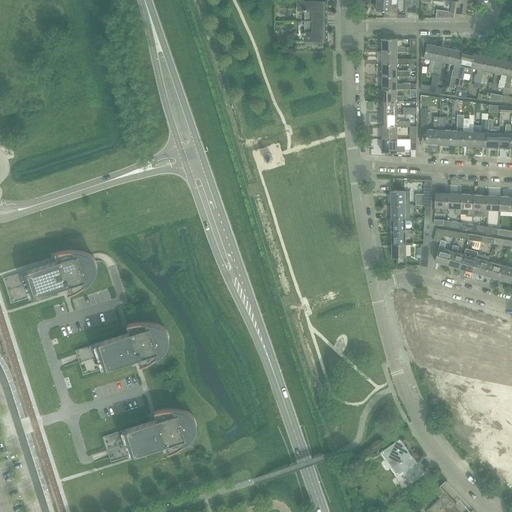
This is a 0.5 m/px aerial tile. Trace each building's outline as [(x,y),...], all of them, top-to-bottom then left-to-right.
[(391,0),(376,0),(376,10),(384,11),(384,17),(397,17),(398,5),(391,4),(391,0)] [(416,0),(405,0),(405,12),(416,13),(417,3),(416,0)] [(466,3),(450,0),(449,12),(437,10),(436,18),(454,18),(455,12),(465,14),(466,3)] [(298,21),(305,21),(327,21),(327,1),(290,1),(290,2),(298,2),(298,10),(305,10),(305,21),(298,20),(298,21)] [(327,41),(327,21),(305,21),(305,32),(303,32),(303,34),(305,34),(305,40),(304,40),(304,41),(327,41)] [(397,39),(382,39),(382,51),(397,52),(405,52),(405,46),(397,46),(397,39)] [(439,46),(427,44),(424,58),(431,59),(428,72),(433,73),(439,46)] [(451,49),(439,46),(433,73),(439,74),(442,62),(448,63),(451,49)] [(463,51),(451,49),(448,63),(454,64),(453,70),(449,88),(455,89),(456,85),(463,51)] [(397,52),(382,51),(382,64),(397,64),(417,64),(417,59),(397,59),(397,52)] [(474,54),(463,51),(456,85),(462,86),(465,73),(470,74),(471,68),(474,54)] [(486,56),(474,54),(471,68),(478,69),(476,75),(475,74),(474,81),(473,86),(480,88),(481,83),(486,56)] [(498,59),(486,56),(481,83),(487,84),(488,77),(489,72),(495,73),(498,59)] [(498,59),(495,73),(501,74),(500,80),(498,86),(504,87),(510,61),(498,59)] [(511,61),(510,61),(503,95),(502,100),(501,102),(511,102),(511,97),(508,96),(511,80),(511,61)] [(397,64),(382,64),(382,76),(397,76),(397,77),(410,77),(410,71),(397,71),(397,64)] [(397,76),(382,76),(382,89),(397,89),(410,89),(417,89),(416,84),(410,84),(410,83),(403,83),(403,84),(397,84),(397,77),(397,76)] [(397,89),(382,89),(382,101),(397,101),(397,102),(403,102),(403,96),(397,96),(397,89)] [(491,93),(490,100),(501,102),(502,100),(503,95),(491,93)] [(9,99),(0,101),(0,108),(2,114),(13,110),(9,99)] [(397,101),(382,101),(382,114),(397,114),(397,102),(397,101)] [(511,114),(511,106),(501,106),(500,113),(511,113),(511,116),(511,114)] [(494,108),(489,107),(488,115),(486,146),(498,147),(499,133),(493,133),(494,114),(493,114),(494,108)] [(11,114),(1,115),(0,109),(0,128),(13,126),(11,114)] [(397,121),(397,114),(382,114),(382,126),(397,126),(410,127),(410,121),(397,121)] [(464,115),(458,115),(457,131),(451,131),(450,145),(462,145),(464,115)] [(470,115),(464,115),(462,145),(474,146),(475,132),(469,132),(470,115)] [(440,117),(434,117),(434,130),(427,129),(426,133),(426,143),(438,144),(439,130),(439,123),(440,117)] [(475,132),(474,146),(486,146),(488,120),(482,120),(481,132),(475,132)] [(499,133),(498,147),(510,148),(511,134),(511,124),(505,123),(505,134),(499,133)] [(397,139),(397,126),(382,126),(382,139),(397,139)] [(439,130),(438,144),(450,145),(451,131),(439,130)] [(397,139),(382,139),(382,152),(404,152),(404,146),(396,146),(397,139)] [(272,155),(269,153),(265,154),(263,158),(265,161),(268,163),(271,162),(273,158),(272,155)] [(432,180),(424,180),(424,190),(423,205),(426,205),(431,205),(432,190),(432,180)] [(410,204),(410,191),(391,191),(391,205),(410,204)] [(449,193),(435,193),(435,206),(435,214),(448,214),(448,207),(449,193)] [(462,194),(449,193),(448,207),(455,207),(455,214),(461,215),(461,208),(462,194)] [(475,195),(462,194),(461,208),(468,208),(468,216),(474,216),(474,208),(475,195)] [(488,196),(475,195),(474,208),(481,209),(480,217),(487,217),(487,209),(488,196)] [(501,196),(488,196),(487,209),(500,210),(501,196)] [(511,196),(501,196),(500,210),(511,210),(511,196)] [(410,217),(410,204),(391,205),(391,218),(410,217)] [(410,220),(410,217),(391,218),(391,231),(410,231),(410,228),(413,226),(413,222),(410,220)] [(442,235),(455,237),(456,232),(437,229),(434,240),(441,242),(442,235)] [(413,231),(410,231),(391,231),(392,244),(405,244),(405,237),(413,237),(413,231)] [(85,239),(74,242),(76,249),(86,245),(85,239)] [(406,257),(405,244),(392,244),(392,257),(406,257)] [(421,244),(420,256),(420,266),(428,266),(429,244),(424,244),(421,244)] [(459,247),(453,245),(452,252),(448,265),(461,268),(464,255),(457,253),(459,247)] [(452,252),(438,248),(435,261),(448,265),(452,252)] [(68,293),(68,294),(72,293),(76,291),(79,290),(82,288),(85,285),(88,283),(90,281),(92,279),(93,277),(94,276),(95,275),(96,273),(96,272),(97,270),(97,269),(97,268),(97,266),(97,265),(97,264),(96,262),(96,261),(95,260),(94,259),(94,258),(93,257),(92,256),(91,255),(89,254),(88,253),(87,252),(85,252),(80,251),(78,250),(74,250),(71,250),(67,250),(63,250),(59,251),(55,252),(55,253),(56,253),(58,260),(3,278),(11,303),(67,286),(69,293),(68,293)] [(490,257),(478,254),(477,258),(473,272),(485,275),(489,262),(490,257)] [(477,258),(464,255),(461,268),(473,272),(477,258)] [(502,265),(489,262),(485,275),(498,279),(502,265)] [(511,276),(511,267),(502,265),(498,279),(511,282),(511,276)] [(435,313),(412,320),(435,396),(433,396),(437,409),(441,410),(511,429),(511,404),(464,391),(463,394),(460,393),(435,313)] [(486,337),(490,319),(480,316),(475,334),(476,334),(486,337)] [(500,322),(490,319),(486,337),(495,339),(500,322)] [(140,365),(140,366),(144,365),(148,363),(151,361),(154,359),(157,357),(160,354),(162,353),(164,351),(165,349),(166,348),(167,347),(168,345),(168,344),(169,342),(169,341),(169,339),(169,338),(169,337),(169,336),(168,334),(168,333),(167,332),(166,331),(166,329),(165,328),(164,327),(163,326),(161,326),(160,325),(159,324),(157,324),(152,323),(150,322),(146,322),(143,322),(139,322),(135,322),(131,323),(127,324),(127,325),(128,325),(131,332),(75,350),(83,375),(139,358),(141,365),(140,365)] [(510,324),(500,322),(495,339),(505,342),(510,324)] [(168,452),(168,453),(172,451),(175,450),(179,448),(182,446),(185,444),(188,441),(190,439),(191,438),(193,436),(194,434),(195,433),(195,432),(196,430),(196,429),(196,427),(196,426),(196,425),(196,424),(196,422),(196,421),(195,420),(195,418),(194,417),(193,416),(192,415),(191,414),(190,413),(189,412),(188,411),(186,411),(185,410),(182,410),(180,409),(178,409),(174,408),(170,408),(167,408),(163,409),(159,410),(155,411),(155,412),(156,412),(158,419),(103,436),(111,462),(166,444),(169,452),(168,452)] [(386,460),(397,476),(403,472),(411,483),(424,474),(420,468),(417,470),(413,464),(416,462),(400,439),(381,452),(386,460)] [(12,473),(15,480),(24,476),(22,470),(12,473)] [(445,481),(434,491),(440,498),(428,509),(430,511),(470,511),(469,511),(457,511),(453,507),(456,504),(440,487),(446,481),(445,481)]
